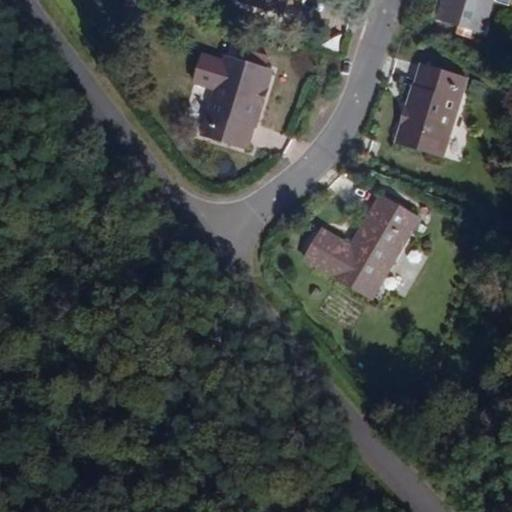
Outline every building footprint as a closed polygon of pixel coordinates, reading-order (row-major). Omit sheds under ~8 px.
[(252,0),(245,22),(286,35),(298,0),(252,0)] [(505,0),(455,0),(442,39),(488,54),(505,0)] [(277,96),(234,81),(207,159),(250,173),(277,96)] [(405,167),(448,181),(473,102),(429,89),(405,167)] [(318,274),(383,316),(435,238),(398,214),(367,261),(338,243),(318,274)]
